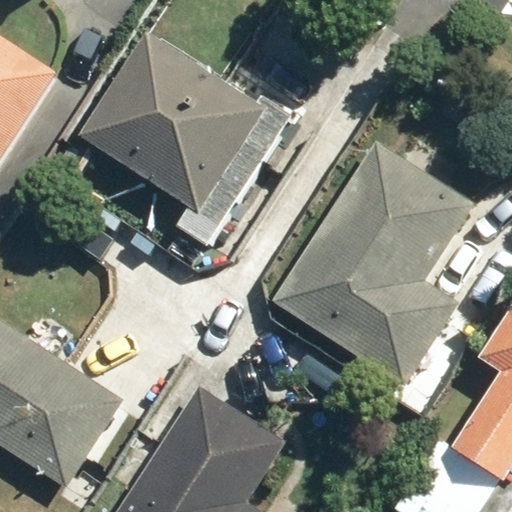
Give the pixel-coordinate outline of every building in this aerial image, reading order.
[(0,30),(0,186),(71,77),(0,30)] [(187,232),(219,252),(304,119),(271,98),(266,106),(157,35),(89,139),(200,211),(187,232)] [(484,320),(430,283),(479,208),(383,145),(279,302),(432,396),(484,320)] [(0,440),(74,491),(131,409),(0,319),(0,440)] [(511,326),(487,365),(510,379),(488,413),(490,414),(464,451),(511,485),(511,326)] [(265,511),(257,506),(296,449),(210,392),(128,511),(265,511)]
